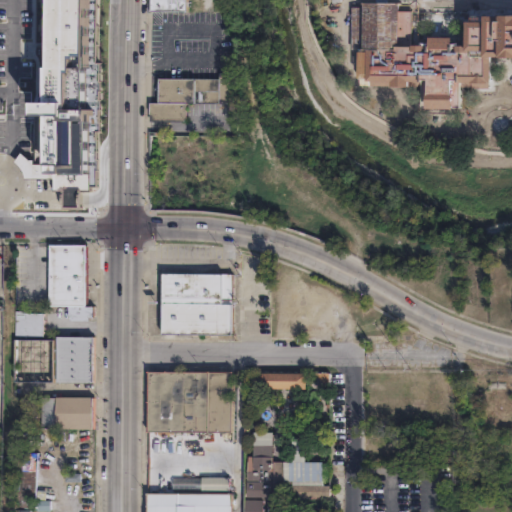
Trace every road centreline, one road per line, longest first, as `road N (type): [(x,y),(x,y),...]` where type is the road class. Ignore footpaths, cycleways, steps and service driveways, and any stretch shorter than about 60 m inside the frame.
road 1 (primary): [(124,511),(127,223)]
road 2 (secondary): [(281,242),(448,326),(511,346)]
road 3 (residential): [(126,351),(351,353)]
road 4 (primary): [(129,0),(127,223)]
road 5 (residential): [(350,511),(351,353)]
road 6 (secondary): [(127,223),(281,242)]
road 7 (residential): [(127,223),(0,223)]
